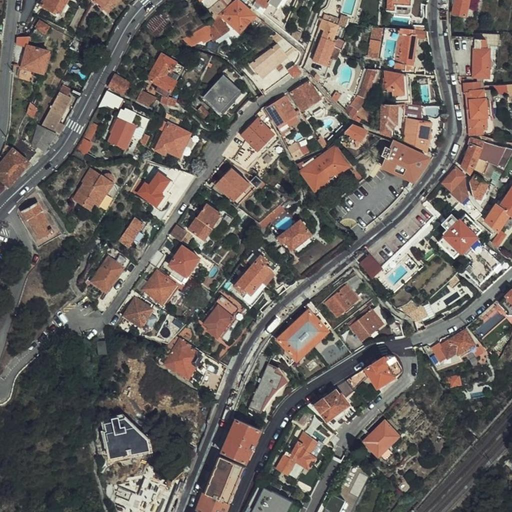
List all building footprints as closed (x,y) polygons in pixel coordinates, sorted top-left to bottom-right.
[(228,0),(220,0),(219,1),(227,10),(232,5),(228,0)] [(253,0),(251,3),(257,9),(262,1),(266,4),(268,0),(253,0)] [(389,5),(389,7),(395,8),(402,8),(403,1),(405,1),(404,0),(381,0),(381,5),(389,5)] [(457,6),(455,13),(468,16),(471,0),(456,0),(455,6),(457,6)] [(206,13),(211,21),(218,16),(220,15),(227,10),(219,1),(206,13)] [(227,10),(220,15),(238,33),(246,25),(253,31),(261,21),(244,6),(237,1),(232,5),(227,10)] [(160,11),(147,24),(148,29),(154,38),(170,24),(160,11)] [(332,19),(316,13),(313,21),(318,23),(330,27),(332,19)] [(346,25),(349,16),(342,14),(340,23),(346,25)] [(409,14),(409,22),(424,24),(423,14),(417,14),(409,14)] [(34,16),(29,23),(38,28),(42,20),(34,16)] [(185,37),(187,42),(188,42),(197,38),(198,40),(208,35),(209,38),(226,29),(218,16),(211,21),(202,27),(197,32),(191,35),(185,37)] [(374,21),(364,21),(361,46),(371,47),(374,21)] [(396,34),(392,33),(389,62),(399,64),(400,56),(404,57),(407,57),(410,29),(408,28),(409,22),(395,22),(394,28),(397,28),(396,34)] [(330,27),(318,23),(305,54),(310,56),(306,66),(316,71),(321,61),(319,60),(328,41),(330,37),(326,36),(329,30),(330,27)] [(330,37),(328,41),(337,45),(338,43),(341,35),(337,33),(332,31),(330,37)] [(467,32),(446,32),(450,52),(454,71),(466,72),(467,32)] [(472,33),(469,32),(468,72),(483,71),(483,43),(480,43),(480,32),(472,33)] [(10,47),(9,58),(15,60),(21,38),(12,36),(10,47)] [(21,38),(15,60),(36,66),(42,44),(21,38)] [(270,38),(244,60),(256,73),(281,51),(270,38)] [(150,85),(156,88),(161,91),(177,61),(155,48),(143,70),(146,72),(145,74),(153,79),(150,85)] [(260,86),(283,67),(281,64),(277,58),(252,77),(260,86)] [(283,67),(286,71),(294,66),(289,60),(288,59),(281,64),(283,67)] [(349,90),(345,94),(343,98),(350,105),(359,91),(362,83),(363,83),(370,62),(362,61),(352,87),(351,87),(349,90)] [(362,83),(359,91),(365,93),(375,63),(370,62),(363,83),(362,83)] [(391,66),(380,64),(380,71),(378,72),(377,78),(376,85),(382,85),(382,83),(385,84),(386,97),(403,94),(402,67),(391,66)] [(103,82),(116,88),(121,78),(109,69),(103,82)] [(215,69),(196,91),(213,107),(219,100),(233,84),(228,81),(215,69)] [(319,102),(326,99),(308,79),(305,81),(302,75),(284,87),(301,113),(307,109),(310,110),(313,110),(316,109),(318,107),(318,105),(319,102)] [(459,77),(459,86),(475,84),(475,80),(475,76),(459,77)] [(499,77),(487,78),(487,89),(500,88),(500,79),(499,77)] [(511,78),(500,79),(500,88),(500,90),(511,89),(511,78)] [(475,84),(459,86),(461,101),(462,120),(463,128),(466,128),(469,128),(474,127),(477,127),(476,120),(481,119),(480,110),(481,109),(481,92),(479,91),(479,83),(475,84)] [(233,84),(219,100),(228,108),(230,105),(241,92),(233,84)] [(117,93),(101,85),(97,94),(96,96),(102,98),(108,101),(109,99),(113,101),(117,93)] [(135,85),(130,94),(143,101),(148,91),(135,85)] [(41,122),(58,132),(60,128),(63,123),(57,120),(71,97),(61,91),(41,122)] [(278,91),(260,102),(266,115),(274,129),(283,123),(278,114),(289,108),(278,91)] [(343,98),(338,105),(345,112),(347,109),(350,105),(343,98)] [(375,98),(375,125),(384,129),(384,122),(387,122),(387,116),(390,116),(391,99),(375,98)] [(32,102),(27,111),(35,117),(39,107),(32,102)] [(122,142),(132,118),(126,115),(130,106),(121,102),(120,104),(117,102),(113,110),(104,131),(106,131),(104,135),(122,142)] [(190,107),(197,112),(201,108),(193,102),(190,107)] [(256,103),(248,111),(251,113),(235,129),(241,134),(243,137),(239,141),(247,148),(244,152),(246,158),(252,152),(253,153),(271,135),(263,126),(255,117),(260,112),(256,103)] [(400,113),(398,135),(421,145),(424,123),(424,116),(400,113)] [(93,119),(88,116),(86,115),(86,117),(80,128),(71,143),(81,148),(86,139),(85,138),(85,135),(93,119)] [(178,119),(165,148),(173,152),(175,148),(187,154),(194,141),(192,140),(196,131),(186,126),(187,123),(178,119)] [(345,119),(339,125),(354,135),(360,125),(345,119)] [(55,135),(42,127),(36,137),(32,142),(33,147),(37,149),(38,148),(43,152),(55,135)] [(286,131),(289,137),(290,137),(296,133),(293,127),(286,131)] [(386,136),(377,132),(363,143),(375,148),(378,139),(384,142),(386,136)] [(463,132),(462,137),(464,138),(460,149),(455,160),(463,167),(464,166),(465,163),(479,169),(482,164),(488,167),(492,160),(490,159),(471,152),(477,136),(463,132)] [(382,162),(407,174),(417,161),(422,152),(386,136),(384,142),(378,139),(375,148),(380,150),(376,160),(375,163),(380,166),(382,162)] [(485,138),(477,136),(471,152),(490,159),(500,141),(485,138)] [(289,137),(281,141),(287,154),(297,150),(290,137),(289,137)] [(299,162),(294,165),(306,186),(307,185),(324,172),(342,158),(329,140),(320,147),(299,162)] [(490,159),(492,160),(496,161),(506,143),(500,141),(490,159)] [(0,166),(0,180),(9,187),(35,154),(20,142),(0,166)] [(71,143),(65,150),(76,156),(81,148),(71,143)] [(295,154),(290,158),(294,165),(299,162),(295,154)] [(208,179),(227,196),(241,181),(243,179),(236,173),(224,162),(208,179)] [(459,169),(450,162),(437,178),(444,184),(443,185),(455,195),(451,200),(455,203),(457,201),(460,204),(464,209),(470,203),(465,195),(463,192),(462,189),(459,180),(459,169)] [(76,181),(67,195),(84,207),(89,200),(92,202),(96,198),(107,179),(108,177),(108,176),(108,174),(107,172),(106,171),(105,170),(103,170),(99,171),(98,172),(84,164),(74,179),(76,181)] [(296,177),(291,168),(286,172),(287,183),(288,182),(296,177)] [(482,177),(469,169),(464,177),(466,189),(470,195),(475,193),(481,179),(482,177)] [(158,209),(167,197),(160,192),(169,180),(158,172),(152,180),(150,180),(145,188),(140,185),(136,192),(154,205),(158,209)] [(255,175),(250,172),(243,179),(241,181),(245,184),(250,179),(254,182),(258,177),(255,175)] [(502,208),(499,213),(504,216),(511,203),(511,178),(509,177),(493,201),(502,208)] [(475,193),(470,195),(474,200),(484,181),(481,179),(475,193)] [(227,196),(225,198),(230,202),(245,184),(241,181),(227,196)] [(31,197),(16,207),(21,216),(23,215),(35,234),(47,226),(35,206),(37,206),(31,197)] [(200,199),(183,224),(198,236),(216,210),(200,199)] [(482,210),(479,215),(492,225),(499,213),(502,208),(493,201),(489,199),(482,210)] [(261,213),(265,215),(276,203),(273,200),(261,213)] [(431,211),(422,203),(390,234),(371,254),(379,262),(392,250),(431,211)] [(475,208),(470,203),(464,209),(470,214),(471,213),(476,208),(475,208)] [(455,243),(465,253),(470,247),(463,240),(470,232),(468,229),(474,224),(459,209),(450,218),(433,235),(447,250),(455,243)] [(442,211),(433,220),(439,226),(448,216),(442,211)] [(256,218),(255,219),(259,222),(265,215),(261,213),(256,218)] [(275,237),(278,234),(281,238),(284,243),(286,242),(302,231),(303,229),(294,216),(271,232),(275,237)] [(500,217),(494,227),(487,238),(493,243),(494,242),(507,222),(500,217)] [(129,247),(134,240),(145,223),(135,218),(120,241),(129,247)] [(170,220),(164,229),(174,237),(181,227),(170,220)] [(511,229),(511,224),(507,222),(494,242),(501,246),(511,229)] [(145,223),(134,240),(139,243),(145,233),(143,231),(147,225),(145,223)] [(305,235),(302,231),(286,242),(289,246),(305,235)] [(163,260),(168,263),(180,270),(176,277),(178,279),(186,266),(184,264),(187,260),(189,261),(194,253),(175,241),(163,260)] [(470,247),(465,253),(466,254),(458,262),(465,270),(473,278),(491,260),(499,267),(507,260),(498,253),(493,258),(490,255),(477,243),(472,248),(470,247)] [(253,251),(242,264),(254,276),(263,266),(265,264),(258,258),(260,255),(253,251)] [(110,259),(94,283),(109,294),(125,269),(110,259)] [(180,270),(168,263),(164,270),(176,277),(180,270)] [(254,276),(242,264),(228,280),(234,285),(236,283),(244,289),(246,286),(254,276)] [(263,266),(254,276),(258,280),(267,270),(263,266)] [(140,277),(134,286),(142,292),(143,290),(162,304),(160,307),(162,309),(171,297),(169,294),(175,285),(157,272),(148,283),(140,277)] [(254,276),(246,286),(250,290),(258,280),(254,276)] [(330,311),(337,306),(345,299),(352,294),(340,280),(319,296),(330,311)] [(511,280),(494,299),(501,307),(501,311),(509,310),(509,307),(511,303),(511,280)] [(178,287),(175,285),(169,294),(171,297),(178,287)] [(238,303),(227,293),(223,297),(214,290),(195,315),(203,322),(202,324),(210,331),(219,320),(226,311),(230,314),(231,314),(234,314),(234,313),(235,312),(236,310),(235,308),(234,307),(238,303)] [(246,302),(249,305),(259,293),(256,291),(246,302)] [(402,298),(397,301),(401,309),(408,312),(411,320),(417,317),(405,295),(402,298)] [(290,316),(287,319),(305,339),(320,325),(308,311),(313,307),(309,302),(304,296),(298,301),(302,305),(290,316)] [(152,305),(140,297),(137,301),(133,298),(121,316),(138,326),(141,322),(148,326),(154,318),(146,313),(152,305)] [(345,299),(337,306),(339,308),(347,302),(345,299)] [(348,328),(342,333),(351,344),(358,341),(354,336),(363,329),(369,324),(376,319),(365,304),(343,321),(348,328)] [(219,320),(210,331),(214,334),(230,314),(226,311),(219,320)] [(472,311),(461,321),(465,327),(477,316),(472,311)] [(378,321),(387,333),(397,330),(396,325),(394,318),(393,315),(387,314),(378,321)] [(305,339),(287,319),(271,334),(283,347),(279,351),(285,358),(305,339)] [(445,335),(453,347),(453,348),(469,340),(460,325),(445,335)] [(183,338),(174,332),(158,358),(167,364),(168,363),(177,369),(190,348),(181,342),(183,338)] [(326,332),(311,345),(324,361),(339,351),(326,332)] [(336,337),(345,348),(351,344),(342,333),(336,337)] [(427,346),(422,349),(428,362),(453,347),(445,335),(436,340),(434,337),(426,342),(427,346)] [(488,338),(481,345),(483,347),(490,340),(488,338)] [(483,347),(484,350),(492,342),(490,340),(483,347)] [(106,341),(97,342),(98,356),(107,355),(106,346),(106,341)] [(205,353),(215,360),(222,349),(210,341),(203,352),(205,353)] [(290,363),(300,376),(324,361),(311,345),(290,363)] [(190,348),(177,369),(180,371),(194,351),(190,348)] [(366,358),(359,363),(370,381),(371,381),(382,373),(393,366),(394,364),(394,362),(393,359),(388,350),(382,349),(379,350),(366,358)] [(296,379),(275,351),(271,361),(260,357),(251,380),(242,400),(265,410),(272,400),(276,395),(280,391),(287,385),(296,379)] [(199,369),(193,383),(209,390),(215,373),(218,364),(218,363),(215,360),(205,353),(200,363),(197,361),(195,365),(199,369)] [(340,374),(327,382),(329,385),(333,390),(335,389),(338,393),(349,385),(340,374)] [(320,414),(316,416),(318,418),(327,427),(328,427),(336,418),(331,413),(330,415),(326,409),(331,406),(335,411),(340,416),(346,411),(339,400),(341,399),(338,393),(335,389),(333,390),(329,385),(327,382),(306,396),(308,398),(320,414)] [(330,415),(331,413),(335,411),(331,406),(326,409),(330,415)] [(226,433),(219,448),(243,458),(257,426),(233,416),(226,433)] [(372,451),(374,449),(391,434),(394,431),(379,416),(358,437),(372,451)] [(149,442),(125,418),(103,423),(105,434),(102,435),(107,458),(116,456),(116,459),(144,453),(144,450),(151,448),(149,442)] [(327,427),(318,418),(311,425),(323,436),(329,431),(326,428),(327,427)] [(285,449),(280,447),(270,464),(280,470),(289,455),(291,456),(306,432),(299,427),(287,446),(285,449)] [(306,432),(291,456),(302,463),(308,453),(316,439),(317,438),(313,435),(312,436),(306,432)] [(391,434),(374,449),(378,453),(394,437),(391,434)] [(210,470),(202,490),(226,499),(233,480),(241,462),(217,453),(210,470)] [(117,511),(164,511),(180,474),(148,461),(142,475),(106,477),(107,495),(116,503),(117,511)] [(351,469),(345,465),(342,469),(348,473),(351,469)] [(201,489),(192,511),(194,511),(220,511),(226,499),(202,490),(201,489)] [(264,489),(252,511),(299,511),(302,507),(264,489)] [(327,493),(318,511),(352,511),(355,507),(327,493)]
